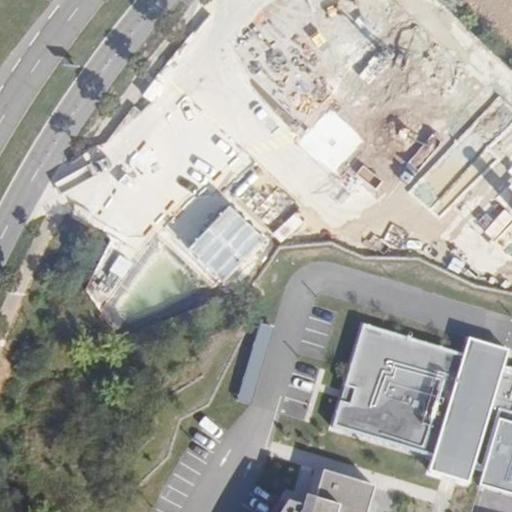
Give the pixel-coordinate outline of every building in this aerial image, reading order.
[(332,105),(296,141),(335,179),(371,142),(332,105)] [(236,402),(250,406),(274,329),(260,325),(236,402)] [(463,357),(362,327),(344,387),(355,390),(350,407),(339,404),(331,430),(432,460),(428,474),(467,486),(472,472),(482,475),(477,489),(511,499),(511,371),(502,369),(507,353),(467,341),(463,357)] [(355,390),(344,387),(339,404),(350,407),(355,390)] [(368,511),(376,489),(336,477),(332,492),(319,488),(312,511),(303,511),(304,510),(289,504),(283,511),(368,511)]
